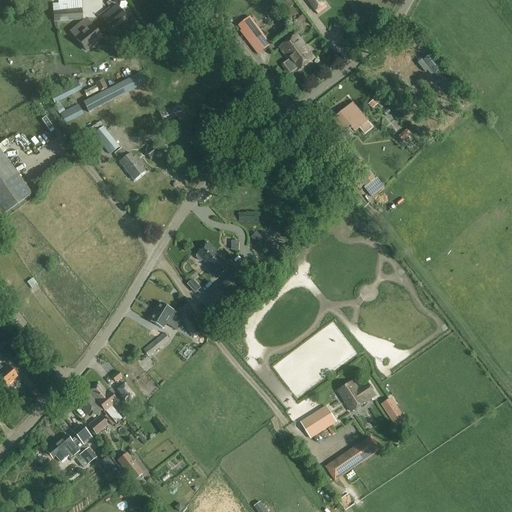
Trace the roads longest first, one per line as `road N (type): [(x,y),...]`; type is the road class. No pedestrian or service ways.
road 1 (unclassified): [(0,452),(80,368),(197,195),(367,52),(409,0)]
road 2 (track): [(291,112),(205,0)]
